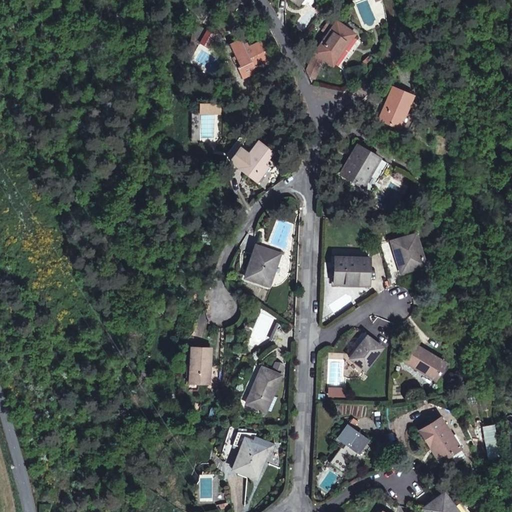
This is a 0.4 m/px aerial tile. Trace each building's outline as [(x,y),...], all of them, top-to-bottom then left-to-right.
[(361,33),(344,20),(323,49),(331,56),(338,60),(348,45),(351,47),(361,33)] [(246,59),(251,71),(264,65),(262,58),(278,52),(271,34),(255,41),(251,30),(239,35),(249,58),(246,59)] [(397,103),(390,118),(405,126),(420,95),(400,86),(393,101),(397,103)] [(258,147),(250,141),(240,155),(261,171),(281,146),(267,135),(258,147)] [(408,161),(419,147),(412,141),(409,145),(403,141),(395,152),(408,161)] [(359,172),(355,178),(375,190),(392,159),(362,142),(348,165),(359,172)] [(359,172),(348,165),(344,172),(355,178),(359,172)] [(431,264),(421,232),(396,240),(404,263),(415,260),(418,268),(431,264)] [(274,282),(284,251),(261,242),(251,273),(274,282)] [(365,277),(364,283),(373,284),(375,256),(340,254),(339,276),(365,277)] [(404,263),(406,271),(418,268),(415,260),(404,263)] [(372,336),(355,358),(368,368),(385,346),(372,336)] [(420,344),(410,360),(440,378),(450,361),(420,344)] [(197,345),(196,381),(214,381),(214,345),(197,345)] [(287,372),(269,363),(251,399),(270,408),(287,372)] [(350,385),(344,385),(335,384),(335,393),(350,394),(350,385)] [(457,443),(439,416),(420,430),(430,444),(435,441),(443,456),(450,452),(447,448),(457,443)] [(333,459),(347,469),(364,446),(370,438),(352,424),(343,435),(350,441),(347,444),(345,442),(333,459)] [(268,452),(271,444),(260,439),(251,435),(238,466),(258,475),(268,452)] [(262,435),(260,439),(271,444),(268,452),(272,454),(277,442),(262,435)] [(430,444),(439,458),(443,456),(435,441),(430,444)] [(450,452),(459,447),(457,443),(447,448),(450,452)] [(450,452),(455,461),(465,455),(459,447),(450,452)] [(425,507),(429,511),(461,511),(447,492),(425,507)]
